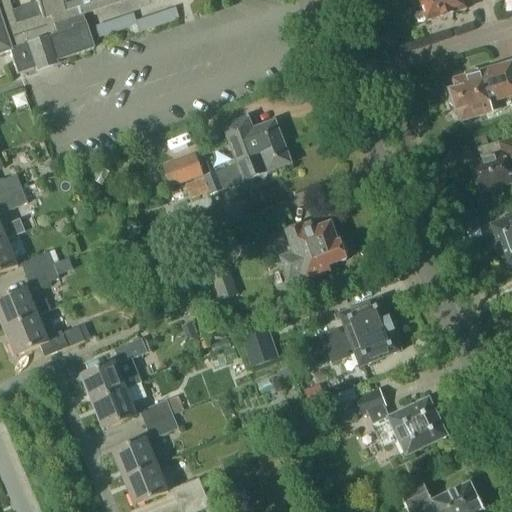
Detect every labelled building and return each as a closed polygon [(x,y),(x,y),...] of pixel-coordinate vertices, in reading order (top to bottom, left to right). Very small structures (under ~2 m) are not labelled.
[(15,76),(91,51),(80,18),(133,0),(149,0),(152,5),(168,0),(0,0),(0,56),(8,54),(15,76)] [(418,0),(420,1),(421,4),(422,4),(427,22),(466,10),(464,3),(475,0),(418,0)] [(488,103),(511,95),(511,68),(511,65),(479,75),(479,74),(453,81),(456,92),(451,93),(456,112),(458,111),(461,122),(490,113),(488,103)] [(236,166),(284,147),(275,124),(253,133),(247,119),(222,129),(236,165),(236,166)] [(511,140),(478,151),(481,162),(470,165),(479,194),(511,183),(511,140)] [(291,165),(284,147),(236,166),(236,165),(205,177),(212,196),(291,165)] [(195,154),(162,167),(171,190),(204,176),(195,154)] [(108,175),(90,165),(84,176),(103,186),(108,175)] [(16,176),(0,182),(0,199),(22,190),(16,176)] [(185,186),(190,200),(210,193),(204,179),(185,186)] [(22,190),(0,199),(0,213),(1,215),(28,204),(22,190)] [(83,215),(79,207),(70,211),(74,219),(83,215)] [(511,218),(490,226),(507,270),(511,268),(511,218)] [(0,244),(6,242),(6,241),(25,233),(20,221),(1,229),(0,226),(0,244)] [(346,261),(348,255),(345,246),(341,245),(340,242),(337,243),(330,224),(304,233),(302,228),(285,234),(292,254),(280,258),(289,283),(302,278),(304,283),(327,274),(328,270),(347,263),(346,261)] [(6,242),(0,244),(0,274),(17,268),(6,242)] [(149,249),(128,257),(134,274),(155,266),(149,249)] [(48,253),(21,264),(26,278),(53,266),(48,253)] [(26,278),(31,291),(59,280),(53,266),(26,278)] [(237,294),(228,269),(210,275),(219,300),(237,294)] [(132,320),(145,293),(130,286),(118,313),(132,320)] [(0,300),(0,322),(4,332),(38,317),(38,316),(51,311),(46,300),(33,305),(27,290),(0,300)] [(327,351),(390,326),(380,300),(339,316),(347,334),(339,337),(337,332),(322,338),(327,351)] [(38,317),(4,332),(15,358),(41,347),(46,359),(85,342),(80,328),(64,335),(62,332),(47,338),(38,317)] [(401,352),(390,326),(327,351),(333,364),(348,358),(345,353),(353,350),(360,368),(401,352)] [(279,359),(268,328),(240,337),(251,369),(279,359)] [(80,378),(91,406),(126,391),(125,391),(142,384),(132,360),(147,354),(141,340),(114,350),(119,363),(80,378)] [(289,369),(277,373),(281,383),(293,378),(289,369)] [(126,391),(91,406),(101,432),(136,418),(126,391)] [(406,457),(448,438),(429,399),(407,409),(388,417),(384,407),(385,407),(379,391),(333,409),(339,425),(371,413),(377,424),(372,427),(382,448),(398,441),(406,457)] [(178,397),(139,413),(145,427),(173,416),(184,411),(178,397)] [(145,427),(151,441),(178,429),(173,416),(145,427)] [(293,441),(326,427),(322,416),(309,422),(310,426),(290,434),(293,441)] [(111,455),(122,482),(157,468),(145,440),(111,455)] [(157,468),(122,482),(133,508),(168,493),(157,468)] [(199,479),(172,491),(177,505),(205,493),(199,479)] [(482,511),(470,484),(433,502),(424,484),(400,495),(408,511),(482,511)] [(177,505),(180,511),(199,511),(211,507),(205,493),(177,505)]
